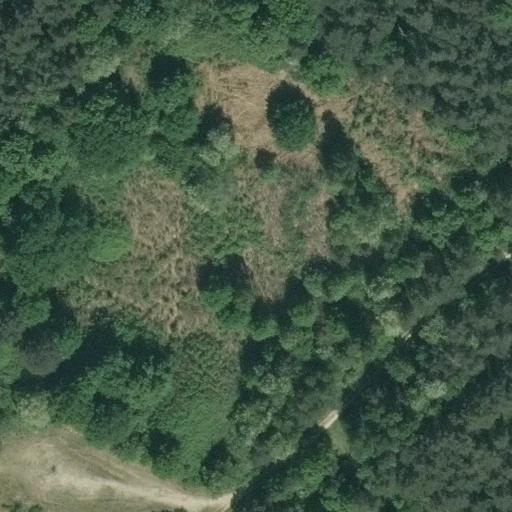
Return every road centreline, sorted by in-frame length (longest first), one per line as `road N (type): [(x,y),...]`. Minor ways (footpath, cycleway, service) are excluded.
road 1 (track): [(511,251),(222,511)]
road 2 (track): [(0,420),(253,486)]
